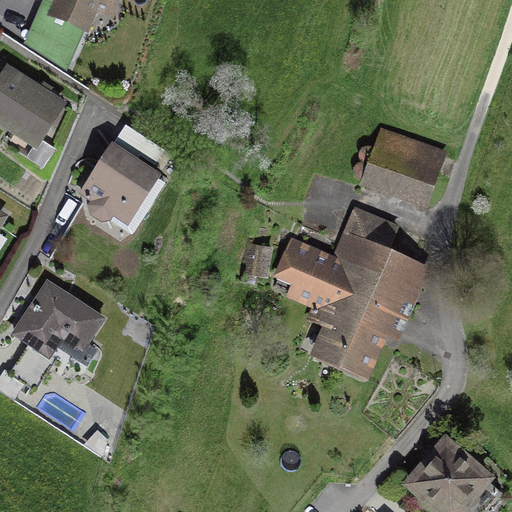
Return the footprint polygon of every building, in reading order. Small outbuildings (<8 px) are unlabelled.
[(58,0),(51,16),(83,30),(96,1),(113,8),(117,0),(58,0)] [(60,106),(6,71),(0,80),(0,124),(13,133),(16,129),(36,142),(60,106)] [(372,151),(376,153),(366,182),(423,202),(440,154),(379,133),(372,151)] [(150,176),(109,148),(80,193),(86,198),(84,200),(87,201),(88,199),(92,202),(89,207),(90,215),(100,221),(107,220),(112,213),(110,212),(117,200),(130,208),(150,176)] [(291,246),(273,287),(314,306),(308,320),(329,330),(316,359),(361,379),(411,263),(385,252),(394,231),(354,213),(332,264),(291,246)] [(269,250),(246,245),(240,273),(262,278),(269,250)] [(33,393),(54,361),(47,356),(63,333),(83,346),(100,321),(46,285),(13,335),(41,353),(38,357),(31,352),(27,354),(24,353),(8,376),(33,393)] [(241,311),(238,324),(258,329),(261,317),(241,311)] [(72,433),(84,414),(53,394),(43,395),(35,409),(72,433)] [(86,443),(95,452),(104,443),(95,434),(86,443)] [(482,471),(480,469),(475,466),(470,466),(444,444),(408,486),(437,511),(484,511),(500,495),(484,482),(486,480),(484,479),(484,476),(482,471)]
